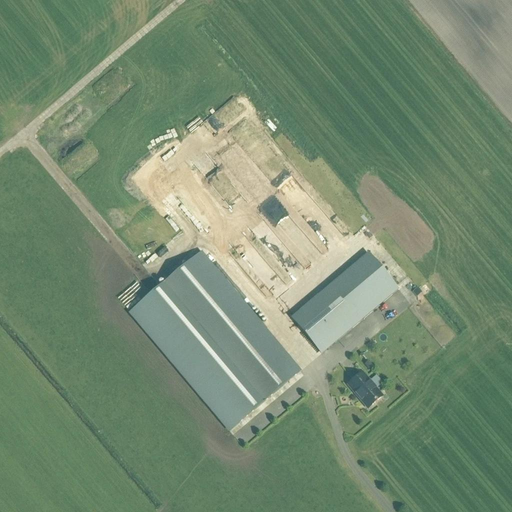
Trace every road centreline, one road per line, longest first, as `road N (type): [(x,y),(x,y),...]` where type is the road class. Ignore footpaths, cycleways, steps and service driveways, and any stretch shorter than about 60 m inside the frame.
road 1 (track): [(314,372),(196,238),(157,271),(132,265),(24,133)]
road 2 (track): [(170,11),(0,154)]
